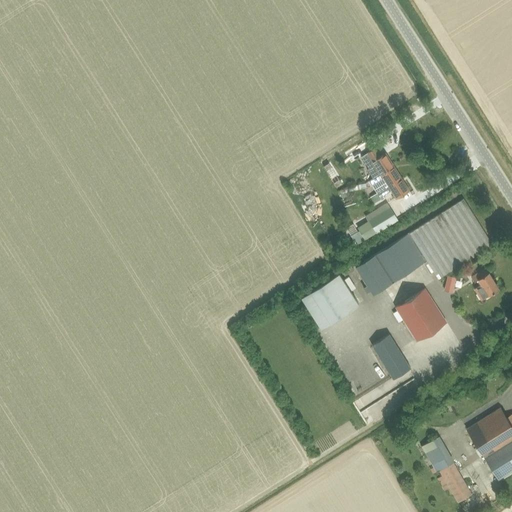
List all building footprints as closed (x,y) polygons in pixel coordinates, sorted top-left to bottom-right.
[(385,153),(379,156),(374,148),(361,157),(368,168),(367,170),(372,178),(393,165),(385,153)] [(377,193),(401,177),(393,165),(372,178),(369,180),(372,185),(377,193)] [(379,197),(391,190),(396,198),(409,190),(401,177),(377,193),(379,197)] [(370,290),(373,294),(422,263),(429,273),(433,271),(438,279),(492,244),(463,198),(355,266),(367,284),(363,287),(366,292),(370,290)] [(390,207),(368,220),(376,233),(398,220),(390,207)] [(350,264),(341,270),(344,275),(354,269),(350,264)] [(481,299),(488,295),(499,289),(489,272),(486,267),(474,274),(477,280),(478,279),(481,285),(475,289),(481,299)] [(348,276),(343,280),(338,272),(301,296),(321,327),(358,303),(350,291),(355,287),(348,276)] [(451,291),(455,277),(448,275),(444,289),(451,291)] [(416,340),(446,321),(425,288),(395,307),(416,340)] [(393,379),(411,368),(389,333),(372,344),(393,379)] [(511,412),(506,417),(501,407),(467,427),(485,457),(511,441),(511,412)] [(436,437),(421,447),(436,472),(439,471),(458,502),(471,494),(452,463),(452,462),(436,437)] [(511,441),(485,457),(484,458),(497,479),(511,470),(511,441)]
